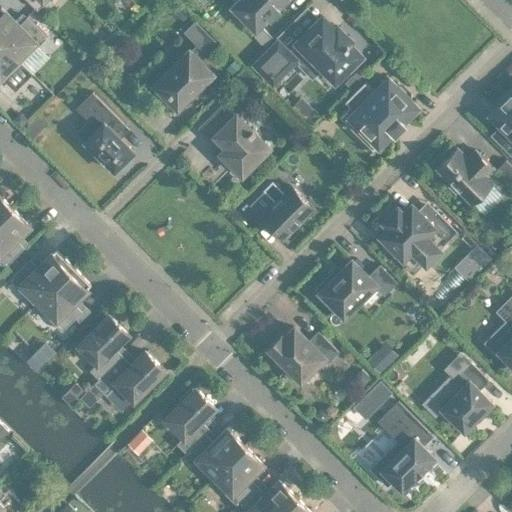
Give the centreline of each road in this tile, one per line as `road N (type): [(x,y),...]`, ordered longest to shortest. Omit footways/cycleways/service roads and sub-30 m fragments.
road 1 (residential): [(511,52),(216,349)]
road 2 (residential): [(216,349),(0,136)]
road 3 (residential): [(373,511),(216,349)]
